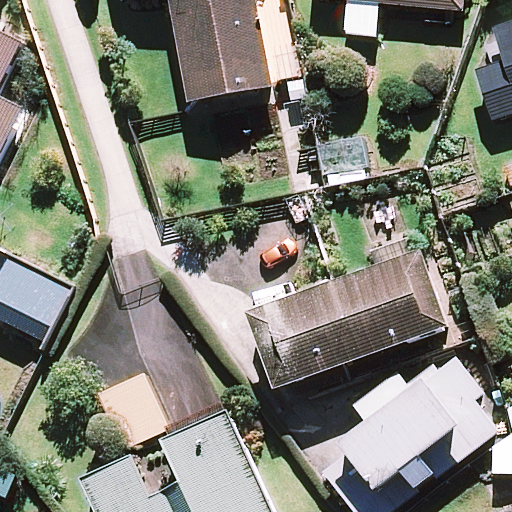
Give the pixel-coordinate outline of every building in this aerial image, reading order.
[(0,0),(0,156),(24,109),(0,97),(0,89),(24,41),(0,29),(0,0)] [(272,92),(257,0),(173,0),(190,105),(272,92)] [(465,0),(314,0),(314,1),(350,4),(348,37),(377,39),(379,7),(464,14),(465,0)] [(511,26),(497,32),(507,62),(480,71),(496,121),(511,116),(511,26)] [(360,139),(317,151),(329,192),(372,180),(360,139)] [(511,228),(511,201),(500,207),(509,230),(511,228)] [(451,332),(425,257),(255,316),(281,391),(451,332)] [(73,293),(12,263),(0,288),(0,319),(49,343),(73,293)] [(456,435),(470,454),(500,432),(478,403),(485,398),(459,362),(442,374),(438,368),(421,381),(425,387),(415,395),(400,376),(357,408),(376,433),(325,471),(355,511),(392,511),(439,477),(425,458),(456,435)] [(171,431),(145,377),(103,398),(128,451),(171,431)] [(274,511),(234,419),(87,483),(100,511),(274,511)] [(511,442),(496,443),(497,477),(511,476),(511,442)]
